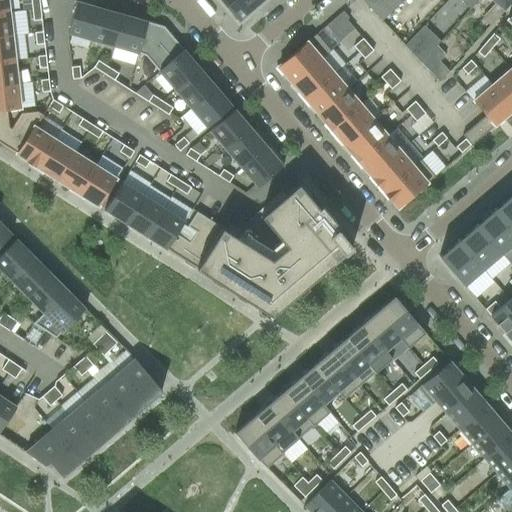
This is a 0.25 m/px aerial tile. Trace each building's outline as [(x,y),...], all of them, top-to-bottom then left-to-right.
[(0,0),(0,13),(9,13),(7,0),(0,0)] [(38,0),(30,0),(31,9),(40,8),(38,0)] [(219,0),(238,22),(263,0),(219,0)] [(361,0),(381,21),(404,0),(403,0),(361,0)] [(511,0),(489,0),(494,4),(481,19),(490,27),(502,12),(504,13),(511,3),(511,0)] [(91,41),(100,9),(76,2),(67,34),(91,41)] [(31,9),(33,21),(41,21),(40,8),(31,9)] [(114,47),(123,16),(100,9),(91,41),(114,47)] [(9,13),(0,13),(0,37),(11,36),(27,35),(25,11),(9,13)] [(315,34),(328,50),(330,51),(331,50),(354,30),(354,29),(353,30),(345,20),(348,17),(343,11),(315,34)] [(137,54),(146,22),(123,16),(114,47),(137,54)] [(158,72),(184,51),(163,27),(146,22),(137,54),(144,56),(158,72)] [(423,25),(404,46),(416,59),(419,62),(420,63),(436,46),(439,42),(436,39),(423,25)] [(44,44),(42,32),(34,33),(35,45),(44,44)] [(491,47),(499,37),(493,32),(485,41),(491,47)] [(279,70),(291,84),(321,59),(330,51),(328,50),(315,34),(276,68),(278,70),(279,70)] [(11,36),(0,37),(0,62),(14,60),(11,36)] [(367,45),(366,44),(362,39),(354,46),(353,47),(358,53),(359,52),(367,45)] [(491,49),(490,48),(484,44),(478,51),(477,53),(483,58),(491,49)] [(373,51),(372,50),(367,45),(359,52),(358,53),(363,59),(373,51)] [(292,84),(291,84),(304,100),(334,74),(344,66),(331,50),(330,51),(322,58),(321,59),(292,84)] [(174,91),(199,69),(184,51),(158,72),(174,91)] [(46,68),(45,56),(37,57),(38,69),(46,68)] [(14,60),(0,62),(0,86),(17,84),(14,60)] [(104,75),(107,67),(97,61),(93,68),(104,75)] [(462,68),(461,69),(466,75),(475,67),(474,65),(470,61),(462,68)] [(72,80),(80,79),(78,66),(70,67),(72,80)] [(104,75),(113,81),(118,74),(107,67),(104,75)] [(190,109),(215,88),(199,69),(174,91),(190,109)] [(491,86),(503,100),(511,110),(511,72),(510,69),(491,86)] [(394,76),(393,74),(389,70),(381,77),(380,78),(385,84),(394,76)] [(304,100),(317,115),(347,90),(334,74),(304,100)] [(385,84),(391,90),(400,82),(394,76),(385,84)] [(49,92),(48,80),(40,81),(41,93),(49,92)] [(17,84),(0,86),(0,110),(6,110),(6,111),(20,109),(34,107),(31,83),(17,84)] [(485,116),(492,125),(493,127),(511,110),(503,100),(491,86),(472,102),(485,116)] [(215,88),(190,109),(206,128),(231,107),(215,88)] [(317,115),(330,130),(360,105),(347,90),(317,115)] [(157,109),(161,102),(151,96),(147,102),(157,109)] [(360,105),(330,130),(343,146),(373,121),(381,114),(367,99),(360,105)] [(62,107),(52,100),(48,107),(58,114),(62,107)] [(161,102),(157,109),(167,115),(172,108),(161,102)] [(411,115),(419,108),(414,102),(405,110),(410,116),(411,115)] [(415,122),(425,114),(419,108),(411,115),(410,116),(415,122)] [(6,111),(6,110),(0,110),(0,144),(15,154),(33,127),(40,115),(36,112),(21,114),(11,130),(8,128),(6,111)] [(225,150),(250,129),(234,110),(209,132),(225,150)] [(492,125),(485,116),(462,135),(461,136),(464,139),(469,145),(471,146),(493,127),(492,125)] [(87,132),(92,125),(81,119),(77,126),(87,132)] [(343,146),(357,161),(386,136),(373,121),(343,146)] [(92,125),(87,132),(97,139),(102,132),(92,125)] [(36,168),(54,140),(33,127),(15,154),(29,163),(29,162),(34,166),(33,167),(36,168)] [(250,129),(225,150),(241,169),(266,148),(250,129)] [(433,140),(431,141),(437,147),(446,139),(445,138),(440,133),(433,140)] [(357,161),(370,176),(399,151),(386,136),(357,161)] [(179,151),(188,144),(182,137),(173,145),(179,151)] [(54,140),(36,168),(39,170),(39,169),(44,172),(44,173),(56,180),(74,153),(54,140)] [(468,146),(463,140),(456,147),(455,147),(460,154),(469,146),(468,146)] [(189,149),(185,156),(195,162),(199,155),(205,150),(198,143),(197,142),(189,149)] [(133,152),(123,145),(118,152),(129,159),(133,152)] [(241,169),(257,188),(282,167),(266,148),(241,169)] [(370,176),(383,192),(412,167),(399,151),(370,176)] [(74,153),(56,180),(69,189),(70,188),(75,191),(74,192),(76,194),(94,166),(74,153)] [(138,155),(134,162),(144,169),(149,162),(138,155)] [(94,166),(76,194),(79,196),(80,195),(85,198),(84,198),(98,207),(115,179),(122,169),(101,156),(94,166)] [(383,192),(397,209),(434,177),(433,176),(420,160),(412,167),(383,192)] [(218,177),(228,183),(232,176),(222,170),(218,177)] [(121,183),(103,210),(125,224),(142,196),(149,186),(150,185),(129,172),(122,183),(121,183)] [(180,182),(170,175),(165,182),(175,188),(180,182)] [(180,182),(175,188),(186,195),(190,188),(180,182)] [(142,196),(125,224),(145,237),(163,209),(169,199),(149,186),(142,196)] [(337,230),(340,228),(321,206),(318,208),(299,186),(285,197),(260,217),(286,247),(270,259),(270,258),(238,239),(223,229),(197,270),(271,317),(297,294),(306,287),(321,274),(330,267),(352,248),(337,230)] [(494,208),(493,209),(511,231),(511,193),(511,194),(511,195),(495,209),(494,208)] [(163,209),(145,237),(166,250),(176,235),(184,222),(191,211),(170,197),(169,199),(163,209)] [(493,210),(493,211),(478,224),(477,225),(476,224),(475,225),(476,225),(479,229),(501,255),(511,245),(511,231),(493,209),(493,210)] [(197,270),(223,229),(221,228),(196,212),(186,227),(195,233),(189,243),(176,235),(166,250),(197,270)] [(0,245),(11,235),(8,232),(0,224),(0,245)] [(474,225),(475,226),(459,240),(459,241),(458,240),(457,240),(483,271),(501,255),(479,229),(476,225),(475,225),(474,225)] [(0,270),(10,280),(33,257),(30,254),(29,254),(26,251),(27,251),(23,247),(23,248),(19,244),(19,243),(15,239),(0,254),(0,270)] [(440,255),(438,257),(464,287),(464,286),(475,299),(493,283),(483,271),(457,240),(456,241),(457,242),(440,256),(440,255)] [(33,257),(10,280),(26,297),(50,274),(47,271),(46,271),(42,267),(43,267),(39,264),(36,261),(33,257)] [(43,314),(67,291),(63,288),(60,285),(57,281),(57,282),(53,278),(53,277),(50,274),(26,297),(43,314)] [(43,314),(33,324),(43,331),(55,338),(84,309),(80,305),(76,301),(73,298),(70,295),(67,291),(43,314)] [(399,340),(407,349),(425,333),(393,296),(375,312),(399,340)] [(511,297),(508,300),(499,308),(491,315),(489,317),(504,334),(511,326),(511,297)] [(484,310),(489,317),(491,315),(499,308),(494,302),(484,310)] [(375,312),(360,324),(384,352),(385,352),(399,340),(375,312)] [(0,325),(2,328),(9,317),(2,313),(0,316),(0,325)] [(2,328),(9,332),(16,322),(9,317),(2,328)] [(33,324),(22,341),(32,347),(43,331),(33,324)] [(360,324),(344,338),(368,366),(374,373),(391,359),(385,352),(384,352),(360,324)] [(95,348),(97,351),(112,339),(106,332),(92,345),(95,348)] [(344,338),(329,351),(353,379),(359,386),(374,373),(368,366),(344,338)] [(112,339),(97,351),(103,358),(117,345),(112,339)] [(329,351),(313,365),(337,392),(343,400),(359,386),(353,379),(329,351)] [(126,353),(111,366),(117,374),(144,406),(145,405),(142,402),(151,395),(153,397),(161,391),(134,359),(132,361),(126,353)] [(78,362),(86,371),(92,366),(85,357),(78,362)] [(437,364),(431,357),(422,365),(428,371),(437,364)] [(7,360),(1,370),(7,374),(14,365),(7,360)] [(417,388),(408,395),(422,412),(431,405),(434,401),(445,414),(473,390),(463,378),(449,361),(417,388)] [(86,371),(78,362),(72,367),(80,376),(86,371)] [(14,365),(7,374),(14,379),(21,369),(14,365)] [(322,406),(337,392),(313,365),(298,378),(322,406)] [(419,379),(428,371),(422,365),(413,373),(419,379)] [(144,406),(117,374),(100,388),(127,420),(128,419),(126,416),(135,409),(137,411),(144,406)] [(298,378),(282,391),(306,419),(312,426),(328,413),(322,406),(298,378)] [(391,392),(397,398),(406,390),(400,384),(391,392)] [(53,386),(47,392),(55,401),(61,396),(53,386)] [(127,420),(100,388),(84,401),(111,434),(112,433),(109,430),(118,423),(121,425),(127,420)] [(458,429),(486,405),(473,390),(445,414),(458,429)] [(282,391),(267,404),(291,432),(297,439),(312,426),(306,419),(282,391)] [(55,401),(47,392),(41,397),(49,406),(55,401)] [(387,406),(397,398),(391,392),(382,400),(387,406)] [(77,393),(60,407),(67,416),(95,447),(93,444),(102,437),(104,439),(111,434),(84,401),(77,393)] [(0,429),(15,408),(15,407),(0,397),(0,429)] [(400,403),(394,408),(402,417),(408,412),(400,403)] [(267,404),(252,417),(275,445),(281,452),(297,439),(291,432),(267,404)] [(486,405),(458,429),(471,444),(498,420),(486,405)] [(360,418),(365,425),(375,417),(369,410),(360,418)] [(95,447),(67,416),(51,430),(78,461),(79,461),(77,458),(85,451),(88,453),(95,447)] [(257,460),(266,469),(283,454),(275,445),(252,417),(251,417),(233,433),(257,460)] [(356,432),(365,425),(360,418),(351,426),(356,432)] [(498,420),(471,444),(483,458),(511,435),(498,420)] [(78,462),(78,461),(51,430),(24,452),(44,466),(49,462),(61,476),(62,475),(60,472),(75,459),(78,462)] [(445,441),(438,432),(431,437),(439,446),(445,441)] [(511,435),(483,458),(496,473),(511,459),(511,435)] [(335,455),(341,461),(349,452),(344,447),(335,455)] [(361,467),(367,462),(359,453),(353,458),(361,467)] [(332,469),(341,461),(335,455),(326,464),(332,469)] [(511,459),(496,473),(509,488),(510,487),(511,485),(511,459)] [(428,473),(419,481),(424,487),(434,479),(428,473)] [(312,489),(321,481),(315,475),(307,483),(312,489)] [(304,498),(312,489),(307,483),(301,477),(292,486),(304,498)] [(374,482),(382,491),(388,486),(380,477),(374,482)] [(424,487),(430,493),(439,485),(434,479),(424,487)] [(328,511),(342,498),(345,496),(329,481),(303,506),(308,511),(328,511)] [(0,510),(17,496),(6,482),(0,486),(0,510)] [(509,488),(496,499),(506,511),(510,511),(511,510),(511,485),(510,487),(509,488)] [(389,501),(395,495),(388,486),(382,491),(389,501)] [(417,500),(425,509),(431,504),(423,495),(417,500)] [(345,496),(342,498),(328,511),(359,511),(360,511),(345,496)] [(446,500),(440,506),(445,511),(451,511),(454,509),(446,500)]
